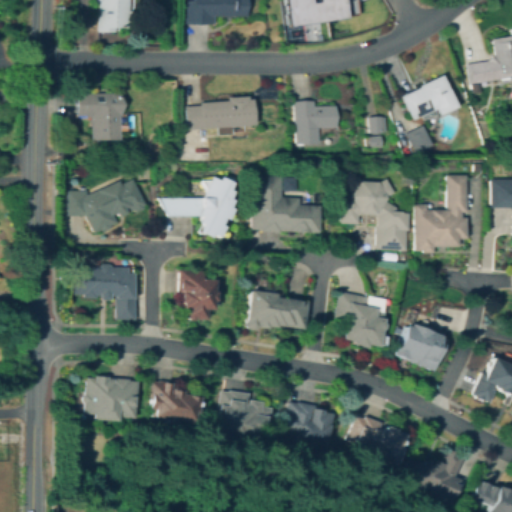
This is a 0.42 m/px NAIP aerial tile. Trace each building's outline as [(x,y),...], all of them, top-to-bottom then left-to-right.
[(122,0),(122,13),(126,14),(125,27),(109,27),(109,32),(91,31),(91,2),(88,2),(87,0),(122,0)] [(242,0),(242,5),(241,15),(210,16),(209,23),(195,25),(181,23),(180,0),(242,0)] [(341,0),(344,18),(318,22),(319,28),(297,32),(296,26),(286,28),(282,0),(308,0),(309,2),(314,1),(313,0),(341,0)] [(511,35),(511,75),(495,78),(493,66),(488,67),(490,80),(466,84),(463,64),(486,60),(486,56),(491,55),(488,39),(511,35)] [(454,107),(435,115),(432,109),(408,120),(397,96),(416,87),(415,85),(439,74),(454,107)] [(115,116),(115,140),(86,140),(86,116),(73,116),(72,93),(116,93),(116,115),(115,116)] [(244,96),(245,99),(249,99),(251,125),(182,129),(181,106),(196,105),(196,102),(224,100),(224,97),(244,96)] [(332,105),(333,127),(314,127),(314,143),(291,143),(290,101),(311,100),(311,106),(332,105)] [(378,131),(365,133),(364,116),(378,115),(382,116),(383,131),(378,131)] [(424,144),(409,152),(401,133),(416,126),(424,144)] [(377,135),(378,146),(363,146),(362,136),(377,135)] [(316,205),(315,232),(275,230),(275,232),(257,231),(257,229),(247,229),(250,174),(279,176),(278,196),(296,197),(295,204),(316,205)] [(461,174),(461,211),(457,211),(457,216),(461,216),(462,238),(452,238),(452,246),(429,246),(429,252),(418,252),(418,250),(410,250),(410,203),(423,203),(423,208),(442,208),(442,174),(461,174)] [(383,177),(390,192),(382,196),(383,197),(381,200),(392,207),(392,210),(397,210),(397,212),(403,212),(401,249),(371,248),(373,216),(372,215),(355,215),(354,216),(353,223),(335,222),(336,204),(347,198),(346,195),(356,180),(374,181),(375,182),(383,177)] [(129,178),(141,204),(138,205),(140,208),(131,212),(130,209),(127,210),(125,206),(121,208),(123,212),(115,216),(113,212),(110,214),(113,221),(106,225),(107,227),(98,231),(98,229),(91,232),(83,215),(65,215),(65,189),(85,189),(85,194),(116,180),(117,183),(129,178)] [(511,178),(511,233),(506,234),(506,223),(508,223),(508,206),(487,206),(487,178),(511,178)] [(228,190),(225,197),(229,199),(226,206),(229,208),(223,219),(219,217),(216,224),(221,226),(216,236),(207,232),(205,236),(194,231),(197,223),(194,222),(197,215),(163,215),(155,197),(198,196),(202,188),(198,180),(234,179),(228,190)] [(105,262),(108,266),(123,266),(123,272),(129,272),(128,294),(131,294),(131,318),(113,318),(113,297),(111,297),(111,295),(105,295),(105,299),(96,299),(96,295),(92,295),(92,297),(80,297),(80,293),(69,293),(70,266),(96,266),(99,263),(105,262)] [(211,291),(210,300),(208,300),(208,309),(202,309),(202,319),(190,319),(190,320),(183,320),(183,318),(179,318),(180,307),(178,307),(178,301),(176,301),(177,292),(174,292),(175,269),(198,270),(198,278),(210,279),(209,291),(211,291)] [(303,300),(299,329),(277,326),(271,325),(264,325),(263,327),(256,327),(252,330),(245,328),(243,325),(242,315),(247,289),(272,292),(272,296),(296,299),(303,300)] [(383,336),(381,344),(375,343),(374,346),(363,344),(362,348),(348,345),(349,340),(337,338),(340,324),(341,320),(330,317),(335,290),(365,296),(363,305),(382,309),(377,334),(383,336)] [(377,316),(378,296),(361,296),(361,305),(370,306),(369,315),(377,316)] [(408,323),(442,338),(428,370),(389,353),(392,349),(395,335),(402,324),(407,326),(408,323)] [(490,356),(511,367),(511,399),(494,390),(494,388),(491,387),(484,402),(479,399),(479,401),(471,396),(467,394),(478,371),(482,373),(490,356)] [(104,376),(126,378),(125,380),(134,380),(130,418),(113,416),(113,420),(89,418),(89,413),(80,412),(81,403),(79,400),(80,395),(82,393),(84,376),(91,377),(91,374),(104,376)] [(155,379),(170,382),(170,388),(176,389),(176,387),(186,389),(185,394),(195,396),(192,413),(189,413),(188,422),(172,420),(171,423),(163,422),(163,419),(150,417),(151,409),(146,408),(148,400),(143,399),(147,380),(155,381),(155,379)] [(225,389),(245,392),(244,399),(257,401),(257,405),(267,407),(265,419),(261,419),(258,432),(253,431),(252,438),(241,436),(240,443),(226,440),(226,437),(209,435),(216,389),(225,391),(225,389)] [(329,419),(329,422),(326,422),(321,448),(288,441),(289,438),(286,438),(288,427),(284,426),(286,418),(282,417),(285,400),(294,401),(311,405),(311,407),(319,409),(319,411),(329,413),(327,419),(329,419)] [(352,415),(360,418),(361,415),(378,421),(375,428),(380,430),(382,425),(392,429),(391,430),(400,434),(395,448),(398,449),(390,470),(377,465),(376,467),(355,459),(361,445),(343,439),(352,415)] [(460,455),(450,476),(457,479),(455,483),(457,484),(447,505),(437,500),(438,498),(415,487),(411,495),(398,489),(400,484),(396,482),(408,455),(426,463),(428,458),(437,462),(443,447),(455,452),(460,455)] [(475,479),(494,487),(495,485),(508,490),(511,492),(511,511),(484,511),(487,505),(467,497),(475,479)]
